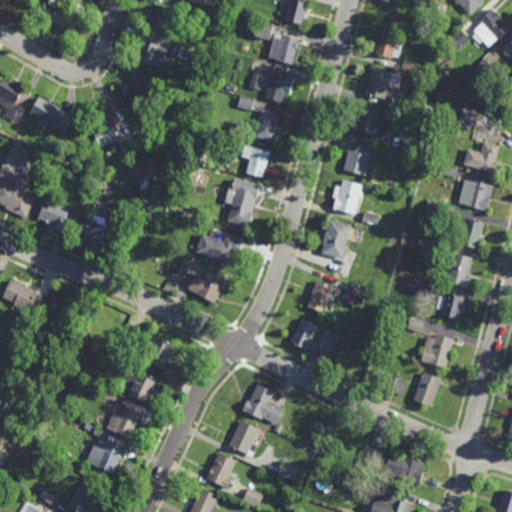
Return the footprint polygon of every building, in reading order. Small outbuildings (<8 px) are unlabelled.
[(309,19),(305,18),(303,25),(285,20),(290,0),(306,0),(310,1),(308,7),(312,8),(309,19)] [(471,15),(456,0),(484,0),(485,1),(471,15)] [(173,10),(166,31),(149,24),(152,16),(148,14),(150,8),(154,9),(156,3),(173,10)] [(71,32),(63,27),(61,29),(57,27),(59,24),(51,20),(60,4),(80,16),(71,32)] [(490,48),(474,30),(482,23),(479,20),(492,8),(510,29),(490,48)] [(222,24),(214,21),(216,16),(224,19),(222,24)] [(271,40),(255,35),(259,19),(276,23),(271,40)] [(400,58),(393,56),(392,60),(383,57),(383,56),(375,54),(383,25),(400,29),(396,44),(403,45),(400,58)] [(459,51),(449,41),(461,28),(471,39),(459,51)] [(300,40),(301,41),(300,44),(299,44),(293,66),(277,61),(277,60),(268,57),(274,38),(281,39),(282,34),(300,39),(300,40)] [(160,46),(169,49),(165,59),(157,56),(153,68),(136,61),(139,52),(135,51),(137,45),(141,46),(144,38),(161,45),(160,46)] [(511,58),(511,57),(509,59),(501,50),(511,39),(511,58)] [(185,59),(171,54),(175,44),(189,49),(185,59)] [(495,68),(483,80),(473,70),(485,58),(495,68)] [(397,101),(365,92),(372,66),(403,75),(397,101)] [(290,76),(283,103),(265,98),(271,76),(269,75),(270,73),(271,74),(272,71),(290,76)] [(259,90),(250,88),(253,74),(263,76),(259,90)] [(24,94),(23,93),(17,104),(27,109),(20,122),(0,112),(0,107),(2,103),(0,102),(0,98),(2,95),(0,94),(0,84),(5,75),(26,87),(23,92),(25,93),(24,94)] [(149,88),(143,100),(145,101),(144,103),(142,102),(139,108),(121,99),(125,92),(122,91),(126,84),(129,86),(132,80),(149,88)] [(66,132),(32,113),(42,95),(61,106),(60,107),(75,116),(66,132)] [(252,111),(238,107),(241,96),(255,99),(252,111)] [(430,117),(412,112),(416,96),(434,101),(430,117)] [(385,137),(356,129),(363,103),(382,109),(378,121),(389,124),(385,137)] [(477,126),(459,121),(463,106),(482,112),(477,126)] [(273,141),(255,136),(263,108),(280,113),(273,141)] [(109,122),(116,119),(123,137),(122,138),(127,150),(122,152),(118,140),(100,146),(94,128),(101,126),(99,122),(108,119),(109,122)] [(424,155),(403,151),(407,135),(427,140),(424,155)] [(494,172),(477,167),(486,137),(503,142),(494,172)] [(9,156),(17,139),(35,148),(28,164),(9,156)] [(365,175),(344,169),(350,149),(355,150),(358,141),(374,146),(365,175)] [(207,153),(199,151),(201,143),(209,145),(207,153)] [(263,178),(247,173),(251,159),(242,156),(245,144),(271,151),(263,178)] [(205,162),(196,160),(197,154),(206,156),(205,162)] [(455,176),(442,171),(444,162),(458,167),(455,176)] [(31,180),(26,190),(38,196),(28,218),(6,208),(7,206),(0,202),(0,185),(6,172),(16,177),(17,174),(23,171),(29,174),(31,180)] [(257,199),(256,198),(252,212),(254,212),(250,227),(229,221),(233,204),(225,202),(229,187),(233,188),(236,177),(261,184),(257,199)] [(488,210),(459,203),(465,177),(494,184),(488,210)] [(147,190),(139,188),(142,178),(150,180),(147,190)] [(362,190),(363,190),(362,195),(360,195),(355,214),(335,208),(338,198),(333,197),(337,184),(342,185),(344,178),(364,183),(362,190)] [(135,207),(128,204),(132,193),(139,196),(135,207)] [(66,232),(50,225),(51,224),(46,222),(47,220),(38,217),(46,198),(75,210),(66,232)] [(154,210),(145,208),(148,198),(157,200),(154,210)] [(435,208),(426,206),(428,198),(437,201),(435,208)] [(203,208),(197,206),(198,200),(205,202),(203,208)] [(452,217),(435,212),(438,201),(455,205),(452,217)] [(108,211),(107,211),(106,213),(123,220),(122,222),(129,224),(125,237),(118,235),(112,251),(103,248),(103,247),(77,238),(86,214),(91,216),(95,204),(109,208),(108,211)] [(378,225),(362,221),(365,210),(380,214),(378,225)] [(486,221),(478,249),(459,243),(462,236),(455,234),(458,222),(464,224),(465,221),(465,219),(466,219),(467,215),(486,221)] [(346,247),(348,247),(347,250),(346,250),(343,258),(334,255),(333,259),(322,256),(326,243),(322,242),(325,230),(329,231),(333,218),(353,224),(346,247)] [(224,241),(227,234),(244,240),(238,256),(235,255),(234,260),(232,259),(230,264),(196,251),(203,232),(224,241)] [(431,249),(426,247),(424,253),(416,251),(420,236),(434,240),(431,249)] [(470,274),(471,275),(468,288),(443,281),(452,250),(475,256),(470,274)] [(205,277),(211,265),(230,275),(215,303),(189,288),(195,276),(180,268),(188,253),(202,261),(196,272),(205,277)] [(431,297),(413,292),(418,276),(435,281),(431,297)] [(40,314),(37,312),(36,314),(35,314),(33,319),(29,317),(31,312),(15,304),(16,302),(4,296),(13,278),(40,291),(40,293),(44,295),(43,297),(47,299),(40,314)] [(326,314),(308,308),(317,279),(334,284),(326,314)] [(361,308),(349,303),(353,293),(352,293),(355,285),(369,290),(361,308)] [(466,296),(464,304),(467,305),(465,312),(462,310),(459,320),(442,314),(443,309),(437,307),(441,295),(446,296),(448,291),(466,296)] [(66,321),(46,313),(52,297),(72,305),(66,321)] [(311,343),(312,344),(311,347),(309,346),(308,350),(298,345),(297,346),(294,345),(295,343),(291,342),(296,332),(295,331),(297,326),(299,327),(303,317),(320,325),(311,343)] [(422,332),(408,328),(411,317),(425,321),(422,332)] [(149,352),(156,336),(175,345),(164,368),(155,364),(155,363),(146,358),(148,354),(140,351),(141,351),(120,341),(127,326),(142,333),(140,337),(143,339),(139,348),(149,352)] [(332,353),(317,347),(325,328),(340,335),(332,353)] [(456,338),(447,367),(422,359),(426,347),(424,347),(428,335),(435,337),(436,332),(456,338)] [(124,367),(110,361),(114,350),(128,357),(124,367)] [(136,378),(128,374),(124,383),(133,387),(140,371),(152,376),(152,375),(155,376),(154,377),(158,379),(154,389),(156,390),(153,397),(151,396),(148,403),(129,395),(130,394),(125,391),(127,386),(121,383),(129,366),(139,370),(136,378)] [(432,407),(414,400),(424,371),(443,378),(432,407)] [(404,395),(387,389),(393,375),(409,381),(404,395)] [(271,402),(285,408),(278,423),(285,426),(281,434),(274,431),(277,423),(264,417),(263,419),(244,411),(248,400),(251,401),(259,384),(276,391),(271,402)] [(139,421),(142,422),(140,426),(136,425),(130,439),(107,429),(114,412),(121,415),(125,406),(142,413),(139,421)] [(50,421),(43,419),(47,409),(53,411),(50,421)] [(249,454),(247,453),(246,456),(242,454),(243,452),(230,446),(233,439),(231,439),(233,435),(235,435),(242,420),(261,428),(249,454)] [(15,458),(8,452),(17,439),(25,445),(15,458)] [(124,451),(114,474),(86,462),(94,444),(97,445),(99,440),(124,451)] [(390,455),(391,452),(405,456),(405,455),(427,462),(421,482),(385,471),(386,469),(362,462),(367,447),(383,452),(383,453),(390,455)] [(229,479),(233,480),(230,487),(225,484),(224,487),(207,479),(210,473),(209,472),(211,468),(212,469),(220,452),(238,460),(229,479)] [(290,481),(277,475),(282,462),(296,468),(290,481)] [(361,493),(342,487),(346,473),(365,478),(361,493)] [(87,491),(88,490),(100,496),(92,511),(77,511),(68,507),(70,503),(64,500),(68,492),(74,495),(79,486),(87,491)] [(192,511),(190,511),(202,488),(220,497),(215,507),(225,511),(192,511)] [(257,508),(242,501),(249,488),(264,495),(257,508)] [(52,506),(40,497),(45,490),(57,498),(52,506)] [(511,511),(497,511),(504,490),(511,492),(511,511)] [(408,500),(412,502),(412,503),(415,504),(412,511),(371,511),(376,497),(385,500),(388,492),(409,499),(408,500)]
